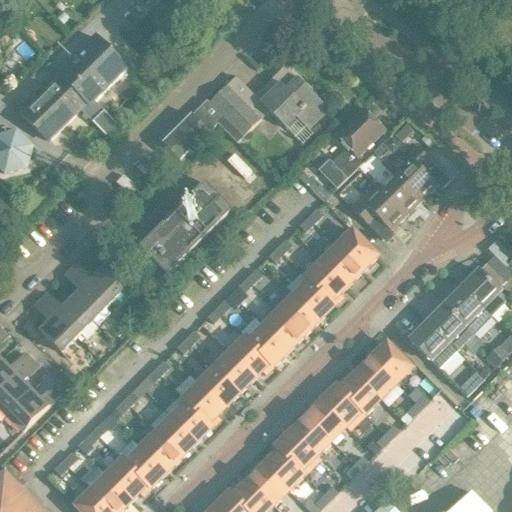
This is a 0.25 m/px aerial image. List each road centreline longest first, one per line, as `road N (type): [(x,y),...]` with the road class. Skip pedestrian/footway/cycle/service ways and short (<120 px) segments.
road 1 (unknown): [(62,511),(46,470),(51,456),(316,192)]
road 2 (residential): [(2,310),(91,217),(102,181),(282,0)]
road 3 (residential): [(171,511),(429,253)]
road 4 (tertiary): [(326,0),(504,144)]
road 5 (unknown): [(335,511),(451,392)]
road 6 (residential): [(504,144),(429,253)]
